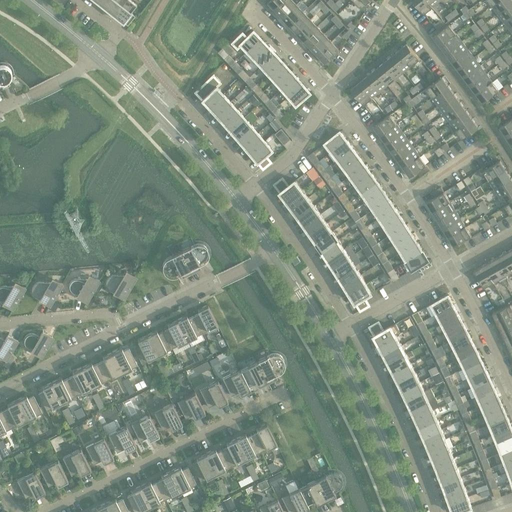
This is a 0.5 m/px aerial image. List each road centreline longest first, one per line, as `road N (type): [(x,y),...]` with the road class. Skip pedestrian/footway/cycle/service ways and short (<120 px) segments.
road 1 (residential): [(48,511),(292,393)]
road 2 (residential): [(435,511),(350,326)]
road 3 (tertiary): [(237,199),(101,57)]
road 4 (tertiary): [(409,511),(330,337)]
road 5 (residential): [(118,332),(275,254)]
road 6 (residential): [(350,326),(255,185)]
road 7 (residential): [(511,395),(453,269)]
road 8 (residential): [(0,390),(118,332)]
road 9 (residential): [(255,185),(286,168),(337,89)]
road 10 (residential): [(408,194),(337,89)]
road 11 (residential): [(0,327),(108,317),(118,332)]
road 12 (residential): [(337,89),(254,0)]
